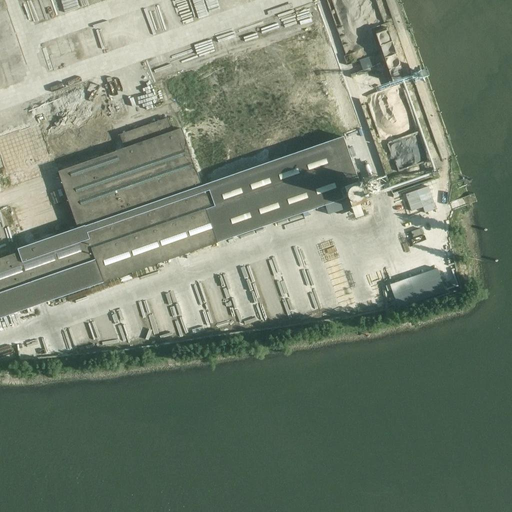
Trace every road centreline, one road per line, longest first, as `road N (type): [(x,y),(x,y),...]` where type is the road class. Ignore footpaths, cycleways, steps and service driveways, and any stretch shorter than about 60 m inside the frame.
road 1 (unknown): [(332,41),(392,217),(387,238),(316,229),(0,339)]
road 2 (unknown): [(274,0),(60,80),(34,72),(21,31)]
road 3 (unknown): [(332,41),(118,125)]
